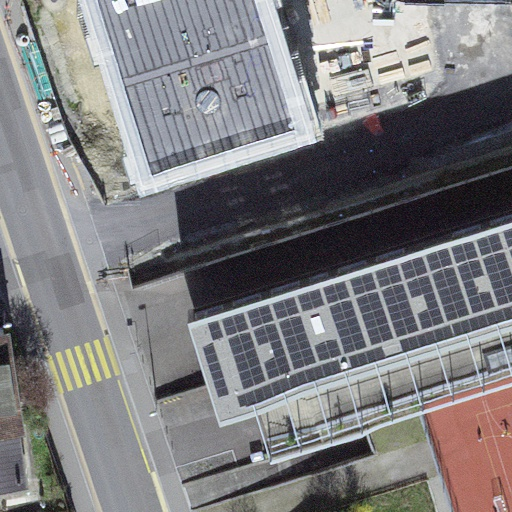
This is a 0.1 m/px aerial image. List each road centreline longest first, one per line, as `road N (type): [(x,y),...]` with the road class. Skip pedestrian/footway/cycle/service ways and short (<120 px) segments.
road 1 (secondary): [(131,511),(39,235)]
road 2 (secondary): [(39,235),(0,116)]
